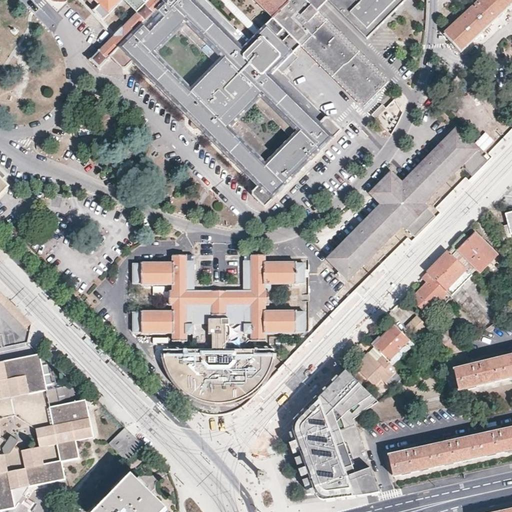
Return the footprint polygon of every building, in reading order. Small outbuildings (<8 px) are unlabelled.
[(144,0),(134,11),(87,57),(97,67),(107,56),(119,67),(124,67),(130,60),(269,199),(270,153),(236,119),(187,86),(153,52),(177,28),(192,0),(144,0)] [(93,0),(96,3),(93,6),(90,9),(100,19),(118,0),(123,0),(134,11),(144,0),(93,0)] [(233,27),(204,0),(192,0),(177,28),(212,62),(187,86),(236,119),(253,102),(288,135),(270,153),(269,199),(338,128),(324,114),(321,114),(285,79),(286,78),(275,67),(246,38),(234,27),(233,27)] [(252,0),(269,16),(246,38),(275,67),(297,43),(361,106),(386,80),(314,9),(305,0),(252,0)] [(322,0),(305,0),(314,9),(322,0)] [(326,0),(363,37),(399,0),(326,0)] [(457,53),(511,0),(477,0),(440,35),(457,53)] [(452,125),(409,171),(409,235),(415,235),(434,215),(425,207),(425,202),(457,169),(463,169),(471,176),(487,159),(452,125)] [(365,191),(376,203),(321,257),(346,282),(409,219),(408,170),(399,179),(388,168),(365,191)] [(0,196),(11,185),(0,173),(0,196)] [(511,212),(511,213),(504,214),(507,225),(500,227),(503,242),(511,240),(511,243),(511,212)] [(469,239),(464,234),(462,236),(457,242),(448,250),(463,264),(473,274),(477,269),(481,272),(499,255),(476,232),(469,239)] [(451,295),(473,275),(473,274),(463,264),(448,250),(446,252),(438,260),(431,268),(428,271),(448,292),(451,295)] [(268,312),(268,306),(271,306),(271,292),(268,292),(268,286),(298,286),(298,283),(304,282),(304,267),(298,267),(298,265),(267,265),(267,258),(252,258),(252,265),(247,265),(247,290),(196,290),(196,265),(189,265),(189,259),(175,259),(174,265),(142,265),(142,269),(135,269),(136,284),(142,284),(142,286),(175,287),(175,293),(171,293),(171,307),(175,307),(174,313),(142,313),(142,317),(136,317),(136,331),(142,331),(142,335),(175,334),(175,342),(190,342),(190,335),(196,335),(196,327),(211,327),(211,336),(214,336),(214,352),(185,353),(185,357),(166,358),(168,369),(175,382),(184,392),(195,400),(208,405),(222,407),(239,404),(252,398),(260,390),(267,382),(272,373),(274,366),(276,356),(256,356),(256,352),(227,352),(227,327),(231,327),(231,326),(248,326),(248,334),(253,334),(253,341),(268,341),(268,334),(298,334),(298,331),(304,332),(304,317),(298,316),(298,312),(268,312)] [(426,313),(448,292),(428,271),(422,277),(426,282),(423,285),(411,297),(426,313)] [(32,320),(0,288),(0,300),(26,326),(29,323),(32,320)] [(429,326),(417,315),(412,320),(407,325),(418,337),(429,326)] [(388,360),(409,339),(394,323),(376,340),(372,344),(375,346),(383,355),(388,360)] [(445,331),(456,343),(462,337),(451,326),(445,331)] [(450,349),(456,343),(445,331),(439,338),(450,349)] [(94,345),(87,337),(85,339),(84,340),(92,348),(94,345)] [(383,355),(375,346),(369,353),(377,361),(383,355)] [(110,361),(100,351),(98,352),(97,353),(107,364),(109,362),(110,361)] [(391,388),(404,376),(388,360),(383,355),(377,361),(368,353),(365,356),(362,358),(363,360),(356,367),(374,385),(381,379),(391,388)] [(41,354),(0,361),(0,509),(17,507),(29,485),(66,477),(63,460),(81,456),(77,438),(95,434),(88,398),(79,400),(76,382),(58,384),(53,362),(44,363),(41,354)] [(77,362),(69,354),(68,355),(67,357),(74,364),(77,362)] [(511,377),(511,354),(496,358),(489,360),(455,368),(460,390),(511,377)] [(123,374),(115,366),(113,369),(120,377),(122,375),(123,374)] [(92,378),(82,367),(80,370),(90,380),(91,379),(92,378)] [(322,397),(299,420),(296,425),(296,431),(306,459),(312,481),(319,497),(326,499),(346,497),(352,496),(381,491),(368,455),(354,418),(380,401),(348,370),(322,397)] [(106,391),(98,383),(95,385),(103,393),(104,392),(106,391)] [(140,442),(125,427),(108,444),(126,461),(142,444),(140,442)] [(412,450),(388,455),(393,477),(511,450),(511,427),(505,429),(449,441),(412,450)] [(94,511),(88,511),(82,506),(76,511),(162,511),(167,507),(147,487),(134,473),(94,511)]
